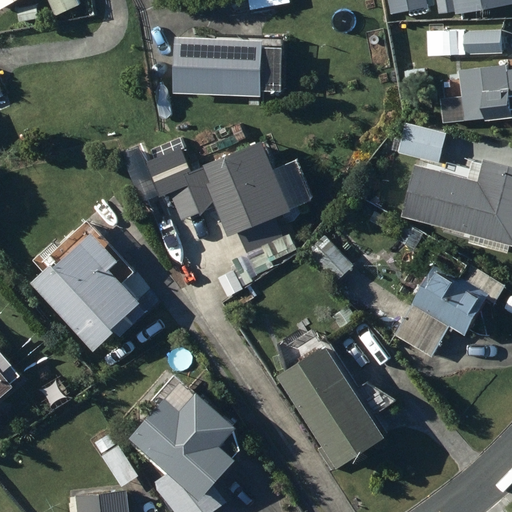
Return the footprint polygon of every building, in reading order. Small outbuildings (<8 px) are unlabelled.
[(0,0),(6,10),(23,0),(0,0)] [(86,0),(55,0),(63,15),(87,2),(86,0)] [(435,0),(396,0),(398,12),(436,5),(435,0)] [(511,0),(445,0),(447,11),(464,8),(464,12),(511,2),(511,0)] [(42,5),(24,8),(26,21),(45,17),(42,5)] [(431,28),(431,47),(443,47),(444,28),(431,28)] [(507,28),(470,29),(470,53),(508,52),(507,28)] [(449,30),(449,49),(462,49),(462,30),(449,30)] [(183,86),(183,91),(273,92),(273,88),(293,88),(294,45),(289,45),(289,36),(185,35),(185,40),(183,40),(182,86),(183,86)] [(511,64),(466,68),(468,93),(493,91),(495,117),(511,115),(511,64)] [(399,137),(396,148),(444,161),(452,132),(413,122),(409,139),(399,137)] [(189,147),(154,161),(169,196),(177,192),(188,217),(208,209),(209,212),(224,197),(240,233),(244,231),(253,252),(291,236),(282,217),(304,208),(275,139),(199,170),(189,147)] [(440,218),(439,221),(467,228),(467,224),(511,235),(511,161),(492,156),(484,185),(421,168),(410,210),(440,218)] [(411,221),(401,238),(418,248),(428,232),(411,221)] [(124,267),(132,259),(105,230),(69,263),(66,259),(44,280),(107,348),(126,330),(131,335),(145,323),(139,316),(155,300),(124,267)] [(332,235),(314,252),(341,281),(360,264),(332,235)] [(444,262),(403,335),(439,355),(457,324),(477,336),(499,297),(505,301),(511,287),(511,279),(480,262),(471,278),(444,262)] [(291,271),(303,307),(322,300),(310,265),(291,271)] [(252,287),(263,305),(275,297),(264,280),(252,287)] [(338,316),(346,326),(361,314),(354,304),(338,316)] [(291,375),(335,440),(323,448),(336,468),(346,461),(351,467),(399,434),(337,343),(291,375)] [(0,406),(26,384),(0,353),(0,406)] [(235,443),(251,425),(211,388),(207,392),(194,380),(142,436),(134,441),(183,511),(216,511),(233,500),(224,486),(242,466),(260,490),(276,478),(255,450),(248,456),(235,443)] [(115,433),(101,441),(107,452),(121,444),(115,433)] [(107,454),(128,486),(146,474),(125,442),(107,454)] [(139,511),(137,490),(85,495),(86,511),(139,511)]
